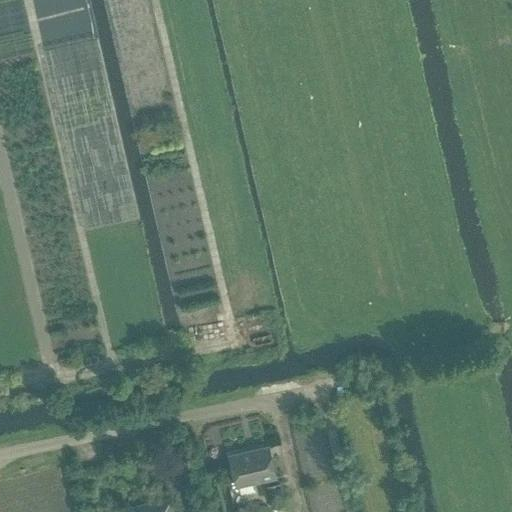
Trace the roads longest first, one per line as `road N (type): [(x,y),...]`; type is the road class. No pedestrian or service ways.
road 1 (unclassified): [(0,458),(279,401)]
road 2 (track): [(353,511),(325,390),(279,401)]
